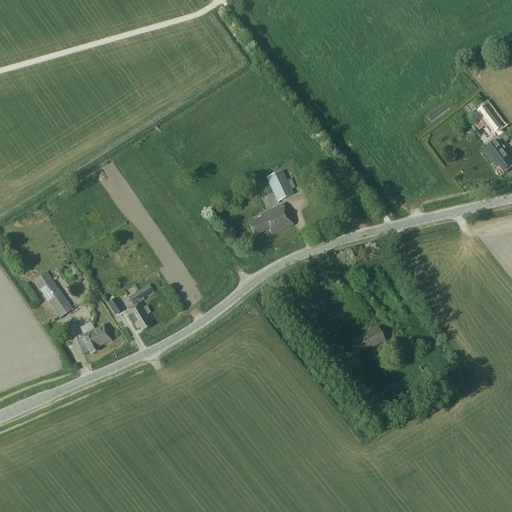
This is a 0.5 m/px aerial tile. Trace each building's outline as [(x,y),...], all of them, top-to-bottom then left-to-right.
[(478,112),(495,133),(503,127),(487,105),(478,112)] [(484,127),(480,121),(475,125),(480,130),(484,127)] [(511,162),(511,158),(498,140),(483,151),(492,163),(493,161),(497,166),(498,165),(505,174),(511,168),(511,163),(511,162)] [(278,202),(293,195),(282,171),(267,178),(278,202)] [(269,229),(272,236),(293,226),(283,205),(261,215),(262,217),(253,222),(253,223),(250,225),(255,236),(269,229)] [(34,281),(60,319),(73,311),(47,272),(34,281)] [(152,291),(148,286),(128,298),(133,306),(144,299),(143,297),(152,291)] [(107,304),(115,316),(123,311),(116,299),(107,304)] [(151,322),(139,303),(125,312),(128,317),(133,325),(134,324),(138,330),(140,329),(142,332),(150,327),(148,324),(151,322)] [(79,338),(80,340),(77,341),(83,355),(89,352),(91,355),(99,351),(98,348),(112,341),(104,326),(79,338)] [(386,343),(378,328),(352,342),(360,357),(386,343)] [(413,351),(408,342),(401,345),(406,355),(413,351)] [(401,361),(401,360),(406,358),(399,345),(394,348),(401,361)]
